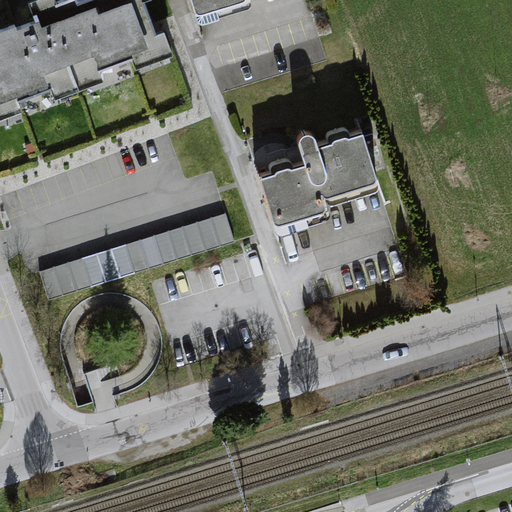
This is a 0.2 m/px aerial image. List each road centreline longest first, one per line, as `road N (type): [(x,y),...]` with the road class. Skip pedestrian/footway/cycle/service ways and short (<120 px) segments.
road 1 (residential): [(48,454),(511,314)]
road 2 (residential): [(48,454),(0,322)]
